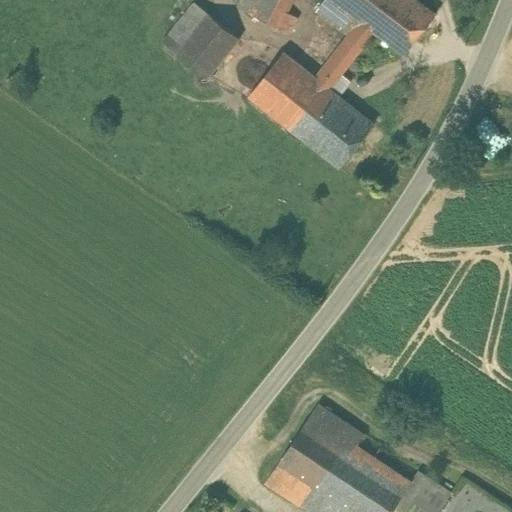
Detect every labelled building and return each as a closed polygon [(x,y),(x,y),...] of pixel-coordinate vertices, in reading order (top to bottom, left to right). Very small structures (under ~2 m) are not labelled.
[(240,0),(238,6),(289,33),(298,17),(287,11),(292,0),(240,0)] [(360,20),(333,0),(324,0),(317,10),(349,34),(360,20)] [(419,0),(333,0),(360,20),(374,31),(404,54),(436,13),(419,0)] [(209,12),(195,1),(181,20),(194,32),(209,12)] [(194,32),(176,53),(208,78),(240,38),(209,12),(194,32)] [(194,32),(181,20),(163,42),(176,53),(194,32)] [(349,34),(316,76),(330,88),(342,73),(374,31),(360,20),(349,34)] [(316,76),(284,51),(249,95),(340,167),(375,123),(339,94),(330,88),(316,76)] [(342,73),(330,88),(339,94),(351,80),(342,73)] [(478,113),(478,146),(504,147),(504,113),(478,113)] [(307,420),(408,487),(413,478),(359,442),(365,433),(319,402),(307,420)] [(408,487),(307,420),(266,482),(312,511),(350,511),(352,510),(354,511),(391,511),(402,495),(408,487)] [(408,487),(402,495),(428,511),(438,511),(452,491),(419,469),(413,478),(408,487)]
